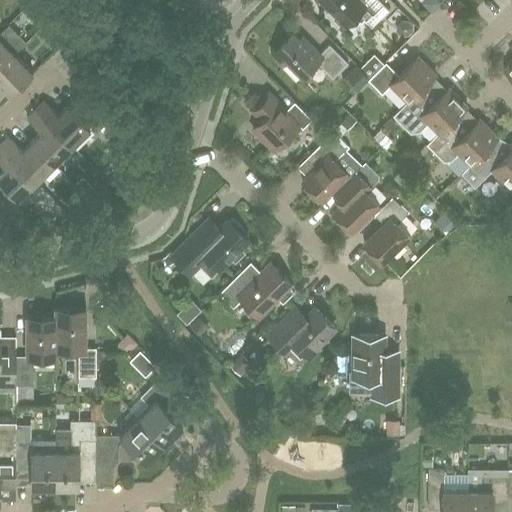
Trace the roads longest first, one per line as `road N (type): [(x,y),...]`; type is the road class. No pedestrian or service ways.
road 1 (residential): [(391,295),(360,295),(275,209),(252,199),(213,160),(186,152)]
road 2 (residential): [(0,275),(154,227),(186,152)]
road 3 (residential): [(186,152),(230,18),(246,0)]
road 4 (residential): [(155,496),(216,498),(236,487),(239,462),(215,436)]
